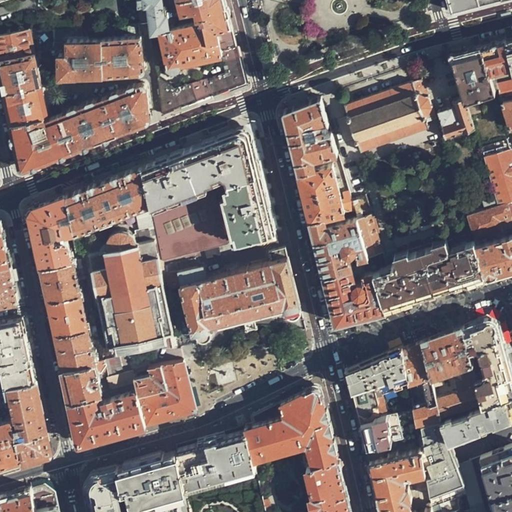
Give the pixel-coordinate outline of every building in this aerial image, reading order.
[(163,0),(138,0),(139,8),(148,7),(152,23),(153,34),(160,33),(172,30),(171,21),(191,17),(190,13),(185,14),(183,12),(183,11),(170,13),(169,10),(166,11),(163,0)] [(180,0),(183,11),(183,12),(185,14),(190,13),(198,11),(200,19),(204,18),(206,22),(214,20),(217,31),(233,26),(228,9),(226,0),(180,0)] [(449,0),(452,11),(478,4),(493,0),(449,0)] [(148,7),(139,8),(140,22),(140,23),(152,23),(148,7)] [(235,34),(233,26),(217,31),(214,20),(206,22),(172,30),(160,33),(168,68),(172,71),(179,69),(182,66),(222,56),(221,50),(237,46),(235,34)] [(140,35),(138,22),(121,24),(121,30),(126,30),(127,36),(140,35)] [(0,59),(35,52),(51,48),(55,30),(37,30),(37,27),(0,33),(0,59)] [(83,37),(83,27),(56,27),(55,30),(51,48),(51,52),(60,52),(60,73),(104,74),(103,39),(68,39),(71,37),(74,37),(83,37)] [(142,35),(140,35),(127,36),(103,39),(104,74),(145,71),(142,35)] [(511,93),(511,63),(505,38),(499,40),(481,44),(495,90),(499,88),(502,96),(511,93)] [(466,48),(451,52),(464,95),(466,99),(495,90),(481,44),(466,48)] [(246,83),(237,46),(221,50),(222,56),(226,73),(174,88),(160,77),(158,78),(161,112),(165,114),(204,99),(246,83)] [(35,52),(0,59),(0,66),(2,76),(5,91),(42,83),(35,52)] [(437,117),(423,77),(414,80),(414,79),(345,103),(361,148),(429,125),(428,120),(437,117)] [(9,107),(12,123),(45,116),(49,116),(42,83),(5,91),(9,107)] [(136,126),(149,121),(150,118),(150,116),(147,86),(146,84),(143,84),(137,85),(105,97),(119,132),(136,126)] [(330,121),(322,95),(283,109),(292,144),(299,172),(316,167),(316,165),(314,157),(339,150),(332,129),(327,131),(324,122),(330,121)] [(466,99),(464,95),(453,99),(453,98),(450,98),(446,99),(449,106),(438,109),(442,122),(440,123),(441,125),(440,126),(443,136),(474,127),(466,99)] [(96,141),(119,132),(105,97),(61,115),(75,149),(96,141)] [(511,98),(503,100),(511,129),(511,98)] [(51,158),(75,149),(61,115),(47,120),(45,116),(12,123),(21,166),(22,167),(23,167),(24,168),(25,168),(27,167),(51,158)] [(215,137),(166,155),(143,164),(152,202),(152,204),(209,182),(209,181),(216,178),(215,176),(223,173),(228,176),(230,181),(232,186),(228,187),(230,194),(227,195),(237,233),(233,234),(219,183),(153,208),(157,226),(160,238),(165,260),(207,249),(220,245),(274,231),(267,203),(250,133),(238,128),(215,137)] [(499,206),(511,202),(511,151),(511,147),(483,155),(496,196),(499,206)] [(316,167),(299,172),(305,196),(312,225),(357,213),(352,198),(351,191),(344,193),(346,201),(343,201),(333,161),(316,165),(316,167)] [(152,202),(143,164),(124,171),(104,179),(117,220),(119,219),(118,215),(140,207),(152,202)] [(86,186),(69,193),(77,231),(113,217),(114,220),(117,220),(104,179),(86,186)] [(460,194),(466,213),(482,210),(475,189),(460,194)] [(39,248),(41,261),(74,257),(70,240),(67,237),(58,238),(56,233),(57,232),(62,233),(77,231),(69,193),(51,199),(35,205),(31,212),(39,248)] [(352,198),(357,213),(369,254),(383,250),(377,232),(379,232),(374,214),(372,215),(366,193),(352,198)] [(499,206),(496,196),(483,200),(486,209),(499,206)] [(152,204),(152,202),(140,207),(141,212),(153,208),(152,204)] [(473,236),(476,243),(486,240),(484,233),(511,224),(511,202),(499,206),(486,209),(482,210),(466,213),(471,229),(473,236)] [(157,226),(153,208),(141,212),(139,213),(142,228),(157,226)] [(318,249),(324,274),(353,267),(350,258),(350,254),(351,252),(352,253),(353,252),(354,252),(355,252),(356,251),(357,250),(359,251),(361,257),(369,254),(357,213),(312,225),(318,249)] [(0,264),(12,262),(2,218),(0,218),(0,264)] [(142,228),(137,229),(138,234),(135,235),(133,232),(129,230),(123,229),(119,229),(114,231),(112,233),(111,235),(109,240),(109,243),(110,248),(106,249),(105,245),(107,245),(107,242),(90,245),(92,251),(91,252),(95,269),(94,269),(99,295),(100,295),(112,349),(145,342),(176,335),(165,280),(166,280),(160,255),(159,256),(156,238),(160,238),(157,226),(142,228)] [(511,233),(486,240),(476,243),(486,278),(511,270),(511,233)] [(438,292),(486,278),(476,243),(473,236),(452,243),(453,247),(450,248),(446,237),(441,238),(393,253),(396,261),(391,262),(392,265),(387,266),(384,256),(371,260),(374,269),(385,308),(438,292)] [(169,280),(166,267),(165,260),(160,238),(156,238),(159,256),(160,255),(166,280),(169,280)] [(220,245),(207,249),(209,257),(222,254),(220,245)] [(300,315),(301,310),(287,247),(279,249),(270,252),(272,262),(208,279),(206,267),(175,274),(172,266),(166,267),(169,280),(171,289),(183,286),(195,334),(196,336),(197,338),(199,340),(204,341),(208,340),(210,338),(211,336),(212,333),(212,328),(245,319),(255,317),(286,309),(286,314),(288,315),(289,317),(292,318),(294,318),(297,317),(300,315)] [(371,260),(384,256),(383,250),(369,254),(371,260)] [(74,257),(41,261),(45,280),(49,299),(82,292),(74,257)] [(16,282),(12,262),(0,264),(0,303),(20,299),(16,282)] [(352,317),(385,308),(374,269),(364,271),(366,277),(364,279),(363,278),(362,279),(361,279),(360,279),(359,280),(358,280),(356,280),(356,278),(353,267),(324,274),(330,298),(336,322),(352,317)] [(82,292),(49,299),(51,307),(57,332),(90,326),(82,292)] [(0,380),(6,379),(7,385),(36,377),(32,356),(23,316),(3,320),(0,321),(0,380)] [(488,316),(463,325),(483,404),(511,394),(511,371),(508,355),(499,322),(488,316)] [(258,328),(255,317),(245,319),(248,331),(253,329),(258,328)] [(443,332),(422,339),(434,385),(444,382),(441,371),(454,367),(460,389),(437,396),(442,416),(443,417),(483,404),(463,325),(443,332)] [(90,326),(57,332),(60,347),(64,366),(100,360),(99,357),(96,355),(95,353),(98,352),(97,348),(94,348),(92,340),(95,338),(94,335),(91,334),(90,326)] [(410,343),(404,345),(412,380),(424,376),(431,401),(416,406),(419,423),(442,416),(437,396),(434,385),(422,339),(410,343)] [(412,380),(404,345),(403,343),(362,361),(348,367),(356,403),(361,422),(388,414),(384,393),(403,386),(403,383),(412,380)] [(139,388),(147,421),(172,415),(173,415),(198,409),(188,366),(186,358),(150,364),(150,365),(152,373),(136,377),(137,380),(139,388)] [(100,360),(64,366),(69,388),(73,407),(101,399),(99,393),(104,392),(106,390),(104,382),(101,383),(100,379),(102,378),(100,371),(109,369),(108,362),(107,359),(104,360),(100,360)] [(110,376),(122,372),(120,366),(118,367),(114,361),(108,362),(109,369),(110,376)] [(134,369),(135,375),(139,373),(140,372),(147,370),(146,366),(134,369)] [(136,377),(135,375),(134,369),(122,372),(110,376),(110,379),(114,386),(137,380),(136,377)] [(39,388),(36,377),(7,385),(6,385),(10,402),(13,416),(16,415),(43,407),(39,388)] [(6,385),(7,385),(6,379),(0,380),(0,405),(10,402),(6,385)] [(307,464),(339,456),(322,390),(322,387),(321,386),(320,385),(319,384),(317,384),(316,384),(278,402),(253,414),(255,422),(246,425),(247,429),(254,457),(264,454),(279,450),(281,455),(303,448),(301,442),(308,441),(311,452),(302,454),(304,463),(307,464)] [(101,399),(73,407),(80,441),(114,431),(147,421),(139,388),(101,399)] [(511,394),(483,404),(443,417),(448,441),(511,416),(511,394)] [(0,465),(22,459),(16,432),(13,416),(10,402),(0,405),(0,465)] [(48,430),(43,407),(16,415),(19,427),(25,426),(25,429),(16,432),(22,459),(40,453),(52,450),(48,430)] [(388,414),(361,422),(364,434),(367,446),(397,436),(405,434),(399,411),(388,414)] [(458,463),(448,441),(443,417),(422,424),(426,444),(429,443),(434,459),(427,462),(430,469),(431,470),(433,474),(428,476),(433,504),(460,492),(456,483),(464,479),(458,463)] [(211,434),(198,438),(199,441),(178,447),(179,452),(187,487),(256,467),(255,463),(254,457),(247,429),(226,434),(225,430),(211,434)] [(397,436),(367,446),(370,460),(386,455),(385,449),(391,448),(390,444),(398,442),(397,436)] [(496,511),(511,511),(511,442),(481,455),(496,511)] [(386,455),(370,460),(383,511),(433,511),(433,505),(431,504),(430,502),(427,502),(428,505),(427,506),(426,507),(425,508),(425,509),(424,510),(424,511),(421,511),(420,511),(416,509),(412,510),(410,498),(413,497),(409,483),(407,484),(405,476),(427,470),(422,445),(402,451),(401,447),(390,450),(391,454),(386,455)] [(166,451),(117,463),(123,490),(128,511),(147,511),(146,505),(144,506),(142,498),(156,494),(157,497),(179,491),(179,489),(187,487),(179,452),(172,454),(167,455),(166,451)] [(254,457),(255,463),(266,460),(264,454),(254,457)] [(318,511),(352,511),(347,490),(339,456),(307,464),(307,466),(314,493),(310,494),(314,507),(317,506),(318,511)] [(474,511),(485,511),(470,459),(458,463),(464,479),(466,484),(474,511)] [(123,490),(117,463),(95,470),(87,480),(93,511),(124,511),(120,490),(123,490)] [(32,491),(31,485),(26,486),(1,494),(1,496),(4,511),(31,511),(37,509),(32,491)] [(144,506),(146,505),(156,503),(188,495),(187,487),(179,489),(179,491),(157,497),(156,494),(142,498),(144,506)] [(41,489),(32,491),(37,509),(47,506),(48,511),(54,511),(58,511),(56,498),(55,497),(55,495),(54,492),(52,491),(50,490),(48,489),(45,488),(43,489),(41,489)] [(158,511),(156,503),(146,505),(147,511),(158,511)]
